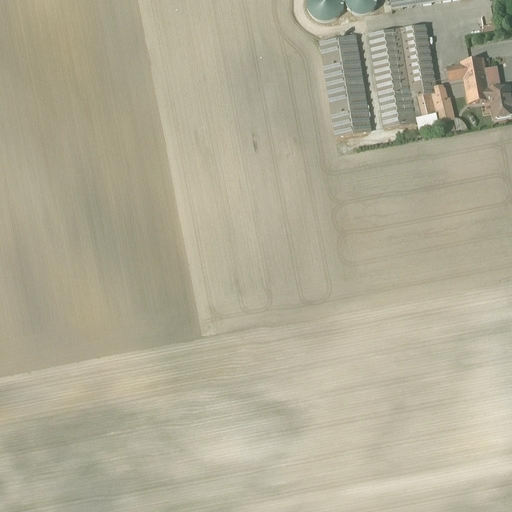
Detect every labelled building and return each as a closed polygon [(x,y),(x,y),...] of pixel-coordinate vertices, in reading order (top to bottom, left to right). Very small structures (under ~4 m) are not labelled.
[(389,0),(392,15),(472,2),(471,0),(389,0)] [(426,29),(368,39),(384,134),(416,128),(415,123),(435,118),(438,128),(455,124),(449,102),(446,103),(443,90),(436,91),(426,29)] [(354,41),(321,46),(337,141),(370,136),(354,41)] [(483,63),(461,67),(462,70),(447,72),(448,78),(463,75),(464,81),(485,77),(483,63)] [(485,77),(464,81),(463,75),(448,78),(449,85),(464,82),(469,108),(491,103),(493,111),(492,111),(493,120),(511,117),(511,110),(508,89),(488,93),(485,77)]
